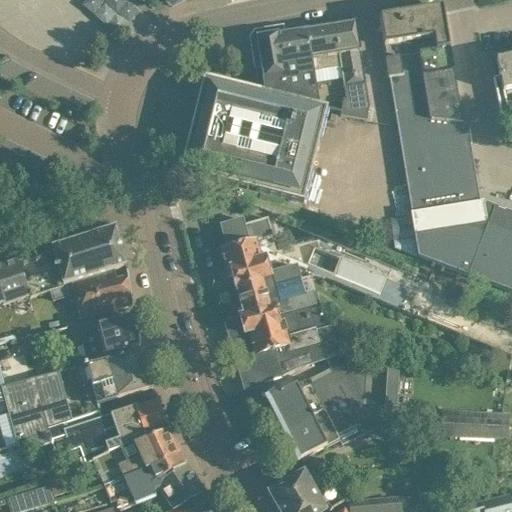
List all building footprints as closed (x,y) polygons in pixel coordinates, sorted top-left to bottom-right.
[(418,258),(469,277),(495,208),(483,204),(482,203),(479,203),(469,146),(470,146),(467,126),(461,126),(442,9),(379,19),(382,39),(386,62),(385,62),(388,81),(389,80),(411,215),(410,215),(418,258)] [(355,24),(306,31),(313,73),(315,85),(342,80),(343,89),(365,86),(360,53),(358,43),(355,24)] [(255,70),(258,93),(261,93),(318,105),(315,85),(313,73),(306,31),(278,36),(278,34),(263,37),(257,45),(261,69),(255,70)] [(511,60),(497,64),(497,62),(495,62),(499,79),(493,80),(500,112),(506,111),(507,118),(511,116),(511,60)] [(261,93),(258,93),(203,79),(180,173),(199,178),(228,186),(303,204),(327,110),(261,93)] [(343,101),(340,118),(366,122),(369,108),(367,98),(345,101),(343,101)] [(495,208),(469,277),(511,293),(511,214),(504,212),(503,213),(497,211),(497,209),(495,208)] [(239,222),(220,228),(226,252),(220,253),(222,261),(255,252),(252,243),(264,240),(269,256),(375,289),(381,270),(327,253),(329,245),(267,225),(265,226),(264,221),(242,227),(240,222),(239,222)] [(52,251),(57,269),(120,250),(115,231),(52,251)] [(44,294),(49,292),(71,285),(126,269),(120,250),(57,269),(60,277),(45,282),(46,285),(42,286),(44,294)] [(255,252),(222,261),(225,272),(230,271),(235,291),(292,275),(290,269),(265,276),(260,259),(257,260),(255,252)] [(0,305),(2,305),(2,307),(29,298),(24,280),(17,261),(0,266),(0,305)] [(71,285),(49,292),(52,303),(74,297),(79,320),(132,307),(126,270),(126,269),(71,285)] [(292,275),(235,291),(243,318),(272,310),(275,317),(315,306),(314,303),(312,294),(304,297),(300,281),(297,274),(292,275)] [(229,322),(223,323),(233,359),(238,358),(315,336),(332,331),(323,317),(315,306),(275,317),(272,310),(243,318),(229,322)] [(90,329),(81,335),(73,340),(76,347),(82,346),(85,359),(105,357),(139,349),(134,318),(90,329)] [(238,358),(233,359),(242,394),(247,393),(260,389),(261,389),(260,385),(263,384),(263,385),(281,380),(295,371),(326,361),(345,353),(332,331),(315,336),(238,358)] [(86,365),(75,368),(79,384),(91,381),(98,407),(116,402),(151,391),(140,354),(87,369),(86,365)] [(363,406),(365,367),(333,375),(311,386),(309,381),(267,402),(285,438),(314,424),(310,416),(334,404),(363,406)] [(388,369),(385,409),(397,410),(399,371),(388,369)] [(1,389),(8,415),(65,399),(58,373),(33,380),(15,385),(5,388),(1,389)] [(8,415),(16,444),(17,444),(51,430),(65,425),(72,422),(65,399),(8,415)] [(60,444),(60,446),(60,447),(62,449),(63,450),(65,451),(66,451),(69,450),(86,445),(92,463),(103,458),(110,455),(109,454),(147,440),(146,438),(167,431),(168,431),(156,401),(137,408),(65,431),(67,438),(63,439),(62,442),(60,444)] [(314,424),(285,438),(297,463),(325,449),(324,447),(337,440),(334,434),(359,422),(376,423),(377,414),(374,413),(374,409),(355,408),(355,409),(331,408),(323,412),(325,416),(314,424)] [(442,437),(509,440),(510,414),(443,412),(442,437)] [(51,430),(17,444),(21,454),(55,442),(51,430)] [(103,458),(92,463),(101,481),(104,488),(104,489),(124,480),(145,471),(181,455),(177,447),(169,430),(167,431),(146,438),(147,440),(109,454),(110,455),(103,458)] [(0,476),(9,473),(3,453),(0,454),(0,476)] [(124,480),(104,489),(110,504),(115,502),(119,511),(121,511),(128,509),(155,497),(154,490),(159,489),(162,482),(185,465),(181,455),(145,471),(124,480)] [(162,482),(159,489),(160,489),(159,490),(161,493),(169,505),(173,511),(175,511),(181,510),(180,509),(205,494),(203,490),(188,469),(185,465),(162,482)] [(266,495),(276,511),(327,511),(343,503),(327,475),(303,474),(266,495)] [(49,483),(54,497),(77,489),(71,475),(49,483)] [(49,488),(28,494),(33,510),(55,503),(49,488)] [(175,511),(215,511),(217,511),(205,494),(180,509),(181,510),(175,511)] [(472,511),(511,511),(511,510),(509,498),(480,504),(481,509),(472,511)] [(381,502),(348,504),(348,511),(416,511),(416,499),(399,500),(381,502)]
